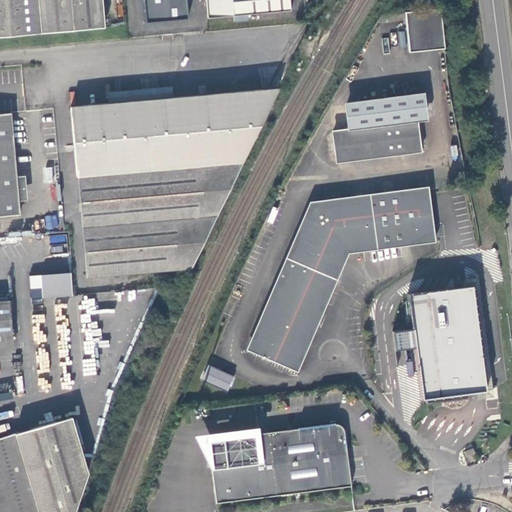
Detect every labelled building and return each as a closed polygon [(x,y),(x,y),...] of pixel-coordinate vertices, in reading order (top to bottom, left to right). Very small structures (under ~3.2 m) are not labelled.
[(0,0),(0,37),(77,31),(74,0),(0,0)] [(74,0),(77,31),(103,29),(101,0),(74,0)] [(185,0),(138,0),(141,25),(187,21),(185,0)] [(205,0),(208,19),(290,11),(289,0),(205,0)] [(438,8),(403,13),(409,52),(442,49),(438,8)] [(108,104),(173,99),(172,87),(108,92),(108,104)] [(181,268),(276,89),(173,99),(108,104),(70,108),(83,276),(181,268)] [(422,96),(346,105),(349,131),(333,133),(337,162),(420,151),(417,120),(425,119),(422,96)] [(0,230),(20,229),(10,114),(0,114),(0,230)] [(249,351),(294,371),(307,339),(341,253),(350,249),(400,242),(432,238),(426,187),(309,202),(249,351)] [(72,273),(40,275),(42,298),(74,295),(72,273)] [(467,382),(468,393),(477,392),(485,390),(485,385),(472,285),(463,287),(454,288),(467,382)] [(393,331),(395,350),(415,347),(421,400),(426,399),(426,404),(469,398),(468,393),(467,382),(454,288),(408,294),(412,328),(393,331)] [(9,301),(0,301),(0,340),(12,339),(9,301)] [(0,350),(13,349),(12,339),(0,340),(0,350)] [(232,377),(208,367),(202,380),(226,391),(232,377)] [(74,416),(0,437),(0,511),(74,511),(89,466),(74,416)] [(212,476),(216,504),(351,486),(348,466),(346,448),(344,431),(343,428),(342,427),(340,426),(339,425),(338,425),(337,424),(335,424),(273,432),(216,439),(214,440),(212,442),(211,443),(210,444),(209,446),(209,448),(212,476)] [(464,452),(467,457),(475,453),(473,448),(464,452)]
